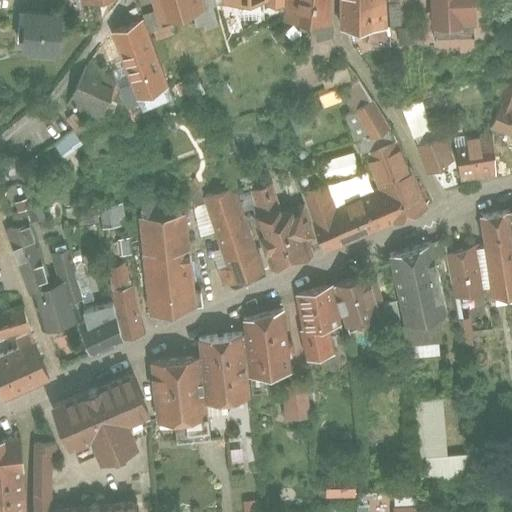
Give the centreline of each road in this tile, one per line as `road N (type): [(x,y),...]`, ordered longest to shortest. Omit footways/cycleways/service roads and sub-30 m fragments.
road 1 (residential): [(58,380),(233,295),(441,210)]
road 2 (residential): [(330,0),(330,20),(390,110),(441,210)]
road 3 (unclassified): [(119,0),(51,93),(0,134)]
road 4 (unclassified): [(0,234),(58,380)]
